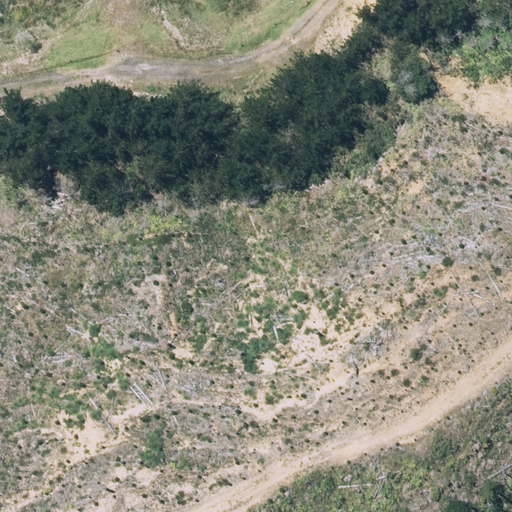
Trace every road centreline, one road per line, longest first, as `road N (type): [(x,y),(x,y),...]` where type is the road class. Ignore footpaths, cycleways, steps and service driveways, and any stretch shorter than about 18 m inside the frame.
road 1 (track): [(197,511),(428,400),(511,337)]
road 2 (track): [(0,42),(35,45),(183,22),(268,0)]
